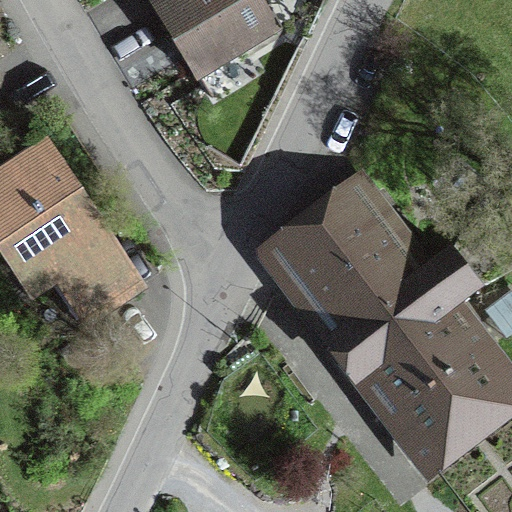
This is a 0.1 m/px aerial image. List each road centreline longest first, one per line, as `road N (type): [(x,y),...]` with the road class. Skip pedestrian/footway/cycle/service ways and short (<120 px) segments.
road 1 (residential): [(33,0),(93,125),(221,265)]
road 2 (track): [(411,511),(221,265)]
road 3 (residential): [(351,0),(221,265)]
road 4 (residential): [(221,265),(148,446),(111,511)]
